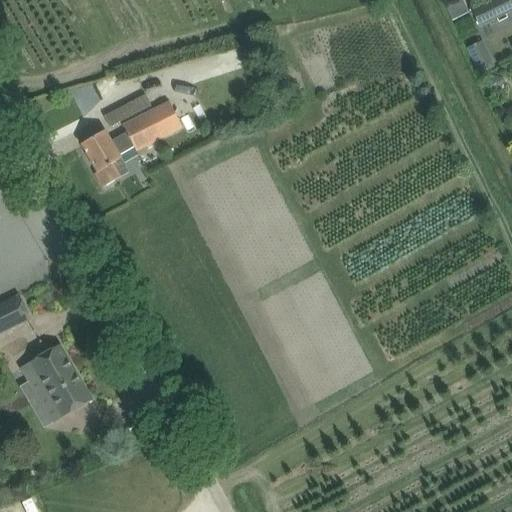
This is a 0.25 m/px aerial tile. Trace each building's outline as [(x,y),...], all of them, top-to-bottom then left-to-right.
[(479,26),(511,10),(511,9),(507,0),(496,0),(472,12),(479,26)] [(488,60),(475,67),(479,76),(493,69),(488,60)] [(490,76),(485,90),(499,95),(503,85),(501,80),(490,76)] [(111,128),(151,107),(145,96),(105,117),(111,128)] [(180,128),(176,119),(168,102),(124,124),(127,131),(109,140),(105,132),(81,145),(97,173),(95,174),(103,188),(129,173),(118,154),(135,146),(136,149),(180,128)] [(0,333),(30,319),(19,296),(0,305),(0,333)] [(92,401),(60,346),(19,369),(26,381),(36,374),(62,418),(92,401)]
